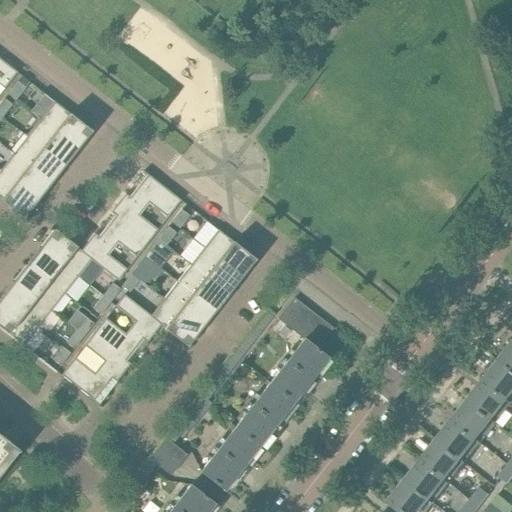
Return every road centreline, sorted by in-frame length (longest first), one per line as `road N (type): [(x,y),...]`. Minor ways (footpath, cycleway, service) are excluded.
road 1 (residential): [(107,497),(286,258)]
road 2 (residential): [(286,258),(124,124)]
road 3 (unclassified): [(290,511),(415,352)]
road 4 (residential): [(0,283),(124,124)]
road 5 (residential): [(415,352),(286,258)]
road 6 (residential): [(124,124),(0,26)]
road 7 (residential): [(107,497),(0,393)]
